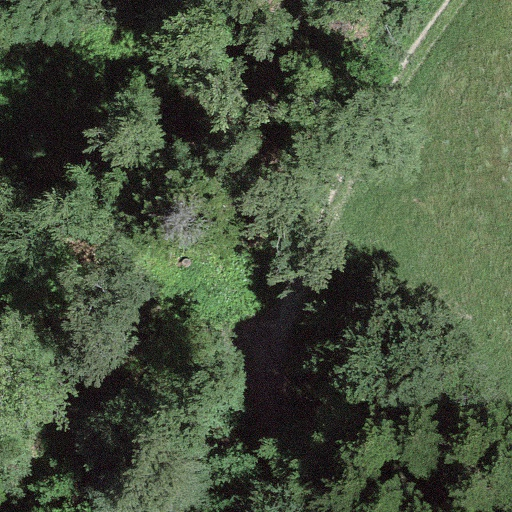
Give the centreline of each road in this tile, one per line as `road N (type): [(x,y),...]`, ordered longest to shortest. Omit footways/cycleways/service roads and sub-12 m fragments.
road 1 (track): [(0,175),(291,146),(345,511)]
road 2 (track): [(443,0),(291,146)]
